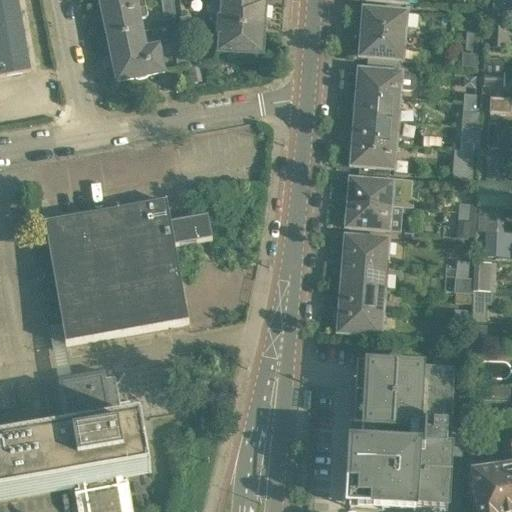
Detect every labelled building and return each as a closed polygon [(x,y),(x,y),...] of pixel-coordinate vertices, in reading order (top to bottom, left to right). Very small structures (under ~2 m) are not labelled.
[(0,0),(0,80),(31,75),(29,66),(17,0),(0,0)] [(99,0),(104,18),(146,9),(144,1),(141,0),(139,0),(134,1),(134,0),(99,0)] [(215,18),(214,27),(263,31),(265,5),(260,4),(223,2),(222,18),(217,18),(215,18)] [(492,25),(504,25),(504,23),(503,23),(505,4),(494,4),(493,23),(492,23),(492,25)] [(174,16),(172,5),(162,6),(164,17),(174,16)] [(148,17),(146,9),(104,18),(108,40),(141,33),(139,21),(145,20),(148,17)] [(364,11),(362,35),(404,39),(406,14),(364,11)] [(190,18),(180,19),(181,31),(191,29),(190,18)] [(504,25),(492,25),(492,50),(503,50),(504,25)] [(261,57),(263,31),(214,27),(214,35),(215,37),(221,37),(220,54),(261,57)] [(111,63),(159,53),(158,48),(145,51),(141,33),(108,40),(112,56),(109,57),(111,63)] [(402,63),(404,39),(362,35),(360,60),(402,63)] [(467,35),(466,44),(478,45),(478,36),(467,35)] [(477,53),(478,45),(466,44),(466,52),(477,53)] [(177,59),(187,58),(186,47),(176,48),(177,59)] [(159,53),(111,63),(112,69),(114,69),(118,84),(163,74),(159,53)] [(477,57),(463,56),(462,68),(476,70),(477,57)] [(187,59),(188,69),(202,66),(200,57),(187,59)] [(187,59),(187,58),(177,59),(178,71),(188,69),(187,59)] [(484,60),(483,73),(498,74),(499,61),(484,60)] [(412,76),(401,75),(359,72),(357,99),(363,100),(364,95),(368,96),(368,98),(399,100),(400,90),(410,91),(415,88),(415,80),(412,76)] [(503,74),(483,74),(483,89),(503,89),(503,74)] [(355,120),(397,124),(399,100),(368,98),(368,96),(364,95),(363,100),(357,99),(355,120)] [(464,104),(475,105),(476,97),(464,96),(464,104)] [(510,117),(510,101),(490,100),(489,116),(510,117)] [(475,105),(464,104),(463,113),(475,114),(475,105)] [(353,144),(395,148),(397,124),(355,120),(353,144)] [(487,125),(486,151),(497,152),(498,125),(487,125)] [(395,148),(353,144),(351,169),(393,172),(395,148)] [(461,153),(473,154),(473,146),(462,145),(461,153)] [(473,154),(461,153),(461,161),(472,162),(473,154)] [(487,157),(486,182),(499,183),(500,158),(487,157)] [(348,205),(390,209),(392,184),(350,181),(348,205)] [(479,182),(477,209),(504,210),(511,209),(511,183),(499,183),(486,182),(479,182)] [(189,325),(180,279),(175,248),(212,242),(208,217),(170,224),(167,203),(44,224),(66,347),(189,325)] [(390,209),(348,205),(346,230),(400,234),(402,210),(390,209)] [(459,214),(470,215),(471,207),(459,206),(459,214)] [(477,234),(486,234),(486,233),(503,234),(504,210),(477,209),(477,234)] [(470,215),(459,214),(458,222),(470,224),(470,215)] [(457,240),(468,241),(470,224),(458,222),(457,240)] [(344,263),(386,267),(388,242),(346,239),(344,263)] [(342,287),(384,290),(386,267),(344,263),(342,287)] [(456,272),(468,273),(468,264),(457,263),(456,272)] [(473,294),(494,295),(495,295),(496,265),(473,264),(472,294),(473,298),(473,294)] [(468,273),(456,272),(456,280),(467,281),(468,273)] [(454,295),(471,296),(472,282),(455,280),(454,295)] [(342,287),(340,311),(382,314),(384,290),(342,287)] [(472,324),(481,324),(486,324),(486,308),(494,308),(494,295),(473,294),(473,298),(473,307),(473,308),(472,324)] [(454,307),(473,308),(473,307),(473,298),(454,297),(454,307)] [(380,339),(382,314),(340,311),(338,336),(380,339)] [(455,312),(454,320),(466,321),(466,313),(455,312)] [(465,329),(466,321),(454,320),(454,329),(465,329)] [(485,341),(474,341),(474,352),(485,352),(485,341)] [(464,435),(465,432),(451,431),(454,371),(356,366),(353,428),(362,429),(358,502),(381,503),(381,509),(443,511),(446,511),(450,455),(457,455),(458,434),(464,435)] [(66,434),(0,446),(0,500),(84,485),(85,491),(81,492),(84,511),(125,511),(120,485),(116,485),(115,480),(149,474),(151,474),(146,450),(145,450),(144,445),(146,445),(141,420),(139,421),(99,429),(98,424),(114,421),(105,373),(57,381),(66,434)] [(480,387),(480,403),(509,403),(509,388),(480,387)] [(481,405),(468,404),(467,424),(480,425),(481,405)] [(511,511),(511,473),(511,469),(473,475),(478,511),(511,511)]
